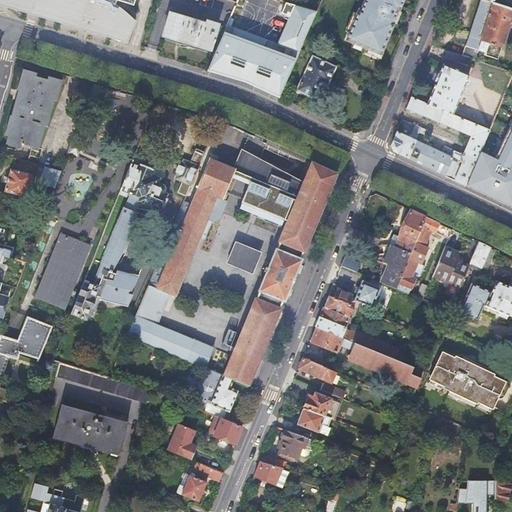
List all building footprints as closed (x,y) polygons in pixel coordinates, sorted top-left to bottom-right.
[(0,0),(0,4),(21,11),(55,21),(91,31),(92,28),(125,41),(134,20),(122,9),(114,4),(115,0),(117,0),(132,4),(133,0),(0,0)] [(365,0),(360,11),(359,11),(357,15),(349,34),(346,41),(353,44),(363,48),(366,50),(380,56),(387,40),(393,25),(392,25),(392,24),(397,12),(399,12),(403,0),(365,0)] [(510,26),(511,20),(511,9),(497,4),(498,0),(480,0),(481,0),(482,1),(463,57),(475,61),(477,54),(498,61),(502,48),(503,48),(504,46),(503,46),(506,36),(507,36),(508,34),(507,34),(510,26)] [(511,1),(507,0),(498,0),(497,4),(511,9),(511,1)] [(219,42),(206,71),(244,83),(250,86),(274,97),(278,99),(283,88),(286,81),(316,12),(291,5),(281,2),(277,13),(286,16),(274,44),(283,47),(280,54),(223,33),(220,40),(219,42)] [(401,14),(397,12),(392,24),(396,26),(401,14)] [(345,32),(349,34),(357,15),(353,13),(345,32)] [(223,33),(225,28),(207,23),(207,22),(206,22),(205,25),(199,23),(169,14),(162,36),(209,51),(211,45),(213,45),(215,41),(219,42),(220,40),(223,33)] [(389,41),(387,40),(380,56),(366,50),(364,54),(380,61),(389,41)] [(361,53),(363,48),(353,44),(351,48),(361,53)] [(326,85),(334,69),(312,57),(296,90),(313,99),(321,83),(326,85)] [(426,105),(452,115),(469,77),(443,66),(439,75),(436,82),(426,105)] [(35,148),(41,126),(44,126),(51,101),(53,101),(58,84),(26,74),(21,92),(23,92),(17,113),(16,117),(14,117),(6,144),(21,149),(22,144),(35,148)] [(417,163),(466,186),(480,152),(489,131),(452,115),(426,105),(411,98),(405,113),(406,113),(407,112),(410,113),(411,111),(471,137),(463,155),(454,152),(452,156),(448,153),(447,155),(397,132),(391,147),(393,152),(417,163)] [(480,152),(466,186),(511,207),(511,120),(509,125),(510,126),(495,159),(480,152)] [(213,132),(208,144),(215,147),(220,135),(213,132)] [(73,139),(67,154),(77,158),(83,143),(73,139)] [(197,170),(204,154),(205,151),(197,148),(195,151),(190,163),(187,161),(184,163),(178,175),(180,179),(185,181),(181,191),(187,193),(191,184),(197,170)] [(232,176),(250,183),(259,161),(282,173),(294,178),(304,184),(307,179),(241,150),(233,170),(235,170),(232,176)] [(76,302),(72,313),(87,318),(91,307),(92,307),(93,307),(94,306),(95,301),(95,300),(94,299),(96,295),(101,297),(100,300),(128,308),(133,296),(128,295),(129,292),(132,293),(136,284),(139,277),(117,271),(116,275),(112,273),(114,270),(113,270),(114,267),(115,263),(118,264),(129,244),(137,215),(136,215),(136,213),(135,212),(140,200),(140,201),(160,209),(166,195),(163,194),(165,187),(157,184),(159,180),(150,177),(153,170),(141,165),(142,162),(141,162),(134,159),(121,192),(120,193),(129,196),(124,208),(124,207),(119,220),(118,219),(103,256),(105,256),(104,257),(103,257),(100,264),(101,264),(96,278),(97,279),(94,286),(84,282),(80,294),(76,302)] [(128,337),(149,345),(157,326),(171,294),(176,296),(207,221),(212,223),(220,220),(227,202),(223,200),(232,176),(235,170),(233,170),(210,160),(179,234),(172,231),(128,337)] [(288,223),(287,224),(288,224),(285,232),(284,231),(283,233),(284,233),(281,241),(280,241),(279,243),(280,243),(277,250),(276,250),(268,269),(265,268),(264,272),(266,273),(258,293),(259,293),(256,301),(255,301),(255,302),(252,310),(251,310),(251,312),(248,320),(247,319),(247,321),(244,329),(243,329),(243,331),(240,339),(239,338),(238,340),(239,340),(236,348),(235,348),(234,349),(235,349),(233,353),(223,377),(233,381),(241,384),(248,387),(249,385),(248,384),(251,378),(252,378),(253,375),(252,375),(255,369),(256,369),(257,367),(256,366),(259,359),(260,359),(261,357),(260,356),(263,350),(264,350),(265,347),(264,347),(267,341),(268,341),(269,338),(268,338),(271,331),(272,331),(273,329),(272,328),(275,322),(276,319),(279,312),(280,310),(280,309),(283,302),(285,303),(289,293),(299,268),(302,260),(300,259),(303,252),(304,253),(305,250),(304,250),(307,243),(308,243),(309,241),(308,241),(311,234),(312,234),(313,232),(312,231),(315,225),(316,223),(316,222),(318,215),(319,215),(320,213),(323,206),(324,203),(326,197),(327,197),(329,192),(328,191),(330,187),(331,187),(332,184),(334,178),(335,178),(336,176),(313,165),(307,179),(304,184),(294,178),(282,173),(259,161),(250,183),(241,204),(288,223)] [(61,172),(45,168),(40,183),(55,187),(61,172)] [(11,170),(5,192),(27,198),(33,176),(11,170)] [(200,171),(197,170),(191,184),(194,185),(200,171)] [(410,253),(425,217),(411,210),(406,220),(402,229),(403,229),(399,237),(394,235),(390,245),(410,253)] [(447,244),(453,230),(425,217),(410,253),(395,288),(395,289),(409,295),(411,289),(412,289),(416,279),(412,278),(418,262),(421,263),(428,248),(425,246),(431,231),(438,234),(436,239),(447,244)] [(363,227),(358,225),(353,238),(371,245),(378,246),(380,240),(363,233),(363,227)] [(74,288),(74,287),(73,287),(77,278),(78,278),(78,277),(77,277),(81,268),(82,269),(82,267),(81,267),(90,245),(62,233),(60,237),(59,236),(58,238),(59,239),(52,256),(51,255),(51,256),(52,257),(48,266),(47,265),(47,266),(48,267),(44,276),(43,275),(43,277),(44,277),(40,286),(39,285),(39,286),(40,287),(36,297),(65,308),(69,298),(70,299),(70,298),(69,297),(73,288),(74,288)] [(0,243),(0,254),(4,256),(11,258),(14,248),(0,243)] [(262,253),(235,243),(226,265),(253,275),(262,253)] [(491,248),(480,243),(471,263),(482,268),(491,248)] [(390,245),(382,246),(384,256),(385,257),(383,262),(385,263),(388,264),(380,282),(395,288),(410,253),(390,245)] [(433,277),(460,288),(463,282),(464,280),(469,267),(457,262),(453,260),(456,253),(445,248),(433,277)] [(0,282),(2,283),(4,284),(9,266),(2,264),(4,256),(0,254),(0,282)] [(353,259),(346,256),(341,267),(356,273),(360,264),(352,261),(353,259)] [(388,264),(385,263),(377,281),(380,282),(388,264)] [(354,307),(357,308),(359,303),(372,308),(380,289),(362,281),(356,297),(338,290),(334,299),(354,307)] [(460,313),(478,320),(484,306),(511,318),(511,288),(496,282),(491,293),(472,285),(460,313)] [(417,298),(423,301),(428,288),(422,285),(417,298)] [(319,321),(316,328),(341,338),(345,329),(348,322),(350,323),(352,319),(349,318),(354,307),(334,299),(329,297),(326,303),(319,321)] [(18,340),(0,334),(0,343),(40,356),(52,326),(28,316),(18,340)] [(157,326),(149,345),(205,369),(213,350),(157,326)] [(316,328),(310,341),(338,352),(341,346),(352,350),(350,357),(408,380),(406,384),(417,389),(424,372),(399,362),(353,343),(341,338),(316,328)] [(345,329),(341,338),(353,343),(357,334),(345,329)] [(233,353),(235,349),(234,349),(230,347),(236,333),(228,330),(221,348),(233,353)] [(357,334),(353,343),(399,362),(402,355),(397,354),(399,350),(357,333),(357,334)] [(0,387),(1,387),(1,386),(0,385),(0,381),(0,380),(7,357),(8,358),(9,357),(9,356),(18,359),(19,352),(38,358),(37,360),(38,360),(39,358),(40,356),(0,343),(0,387)] [(53,360),(61,362),(65,351),(64,347),(59,345),(53,360)] [(505,380),(490,374),(491,372),(457,358),(456,360),(441,353),(429,381),(444,387),(444,389),(478,403),(478,402),(493,408),(505,380)] [(0,381),(0,385),(1,386),(9,357),(8,358),(7,357),(0,380),(0,381)] [(408,380),(350,357),(348,360),(406,384),(408,380)] [(334,372),(303,359),(299,370),(330,383),(334,372)] [(146,405),(150,389),(149,390),(144,388),(111,378),(61,362),(57,377),(146,405)] [(232,385),(233,381),(223,377),(210,371),(206,381),(204,380),(200,382),(198,386),(200,390),(202,391),(198,400),(212,405),(208,414),(218,418),(221,420),(223,420),(226,412),(229,413),(238,393),(230,389),(232,385)] [(320,391),(343,400),(346,392),(323,383),(320,391)] [(0,399),(7,402),(7,399),(11,400),(13,391),(1,387),(0,387),(0,399)] [(308,396),(304,409),(324,416),(325,417),(331,419),(333,420),(336,420),(342,405),(331,400),(316,395),(315,398),(314,398),(308,396)] [(52,439),(54,439),(55,435),(117,454),(116,457),(118,458),(127,424),(62,405),(52,439)] [(416,408),(410,405),(407,413),(413,416),(416,408)] [(328,426),(331,419),(325,417),(324,416),(304,409),(303,408),(293,434),(307,439),(308,439),(311,432),(304,430),(305,428),(318,433),(322,424),(328,426)] [(438,417),(416,408),(413,416),(436,426),(438,417)] [(235,445),(242,428),(223,420),(221,420),(218,418),(216,424),(211,435),(235,445)] [(196,432),(179,425),(168,451),(173,453),(189,460),(195,446),(191,445),(196,432)] [(149,432),(139,428),(137,438),(145,441),(149,432)] [(293,434),(285,431),(279,449),(287,452),(285,458),(293,461),(295,458),(298,459),(302,448),(304,449),(307,439),(293,434)] [(137,438),(135,445),(145,450),(148,442),(145,441),(137,438)] [(495,450),(495,442),(487,440),(487,450),(495,450)] [(260,463),(281,469),(283,461),(263,454),(260,463)] [(260,463),(254,478),(275,486),(281,469),(260,463)] [(219,483),(223,474),(201,465),(198,470),(196,469),(195,472),(219,483)] [(192,475),(191,477),(190,477),(185,488),(180,486),(177,494),(198,503),(207,483),(195,478),(196,477),(192,475)] [(495,480),(468,480),(467,488),(459,488),(456,503),(473,503),(472,511),(486,511),(487,495),(495,495),(495,480)] [(495,495),(495,499),(507,502),(511,485),(495,480),(495,495)] [(81,511),(86,498),(78,496),(76,501),(63,498),(65,492),(56,489),(55,496),(48,494),(49,488),(37,484),(33,497),(45,501),(41,511),(38,511),(29,509),(28,511),(81,511)]
